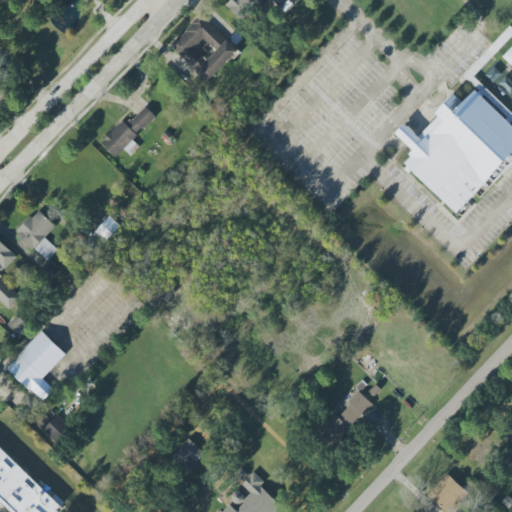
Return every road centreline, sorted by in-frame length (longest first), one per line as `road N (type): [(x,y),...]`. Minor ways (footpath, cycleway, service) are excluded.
road 1 (secondary): [(0,184),(178,0)]
road 2 (residential): [(354,511),(511,347)]
road 3 (secondary): [(146,0),(0,151)]
